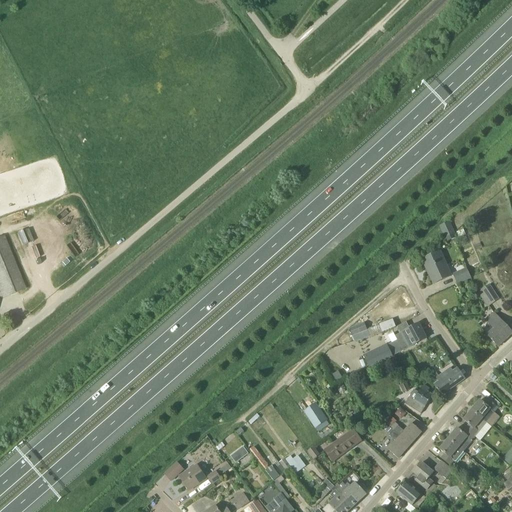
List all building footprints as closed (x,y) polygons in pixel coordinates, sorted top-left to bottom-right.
[(445,239),(455,234),(450,222),(440,227),(445,239)] [(4,237),(0,238),(0,290),(3,298),(25,289),(4,237)] [(451,277),(447,268),(440,252),(423,260),(428,271),(429,271),(435,284),(451,277)] [(458,284),(467,280),(471,278),(467,269),(453,275),(458,284)] [(488,307),(492,304),(498,300),(489,286),(482,290),(484,293),(480,296),(488,307)] [(498,347),(511,334),(511,332),(494,314),(486,321),(494,329),(487,335),(498,347)] [(367,330),(365,325),(364,323),(349,329),(355,343),(370,337),(367,330)] [(408,348),(418,343),(427,339),(419,324),(405,332),(401,334),(408,348)] [(370,370),(393,359),(393,358),(388,349),(387,346),(364,357),(369,367),(370,370)] [(458,369),(453,372),(451,368),(439,377),(441,380),(434,385),(441,396),(465,379),(458,369)] [(404,393),(410,391),(405,382),(399,384),(404,393)] [(432,396),(427,393),(429,390),(423,386),(419,393),(414,390),(405,405),(421,414),(425,408),(432,396)] [(494,413),(498,409),(488,401),(485,405),(480,401),(472,411),(482,419),(486,423),(494,413)] [(323,424),(327,421),(317,408),(307,415),(312,422),(311,423),(316,430),(319,428),(321,431),(325,427),(323,424)] [(399,408),(394,414),(401,419),(406,413),(399,408)] [(486,423),(482,419),(472,411),(464,421),(469,425),(465,429),(475,437),(476,437),(487,424),(486,423)] [(390,417),(384,423),(385,424),(390,428),(391,429),(395,423),(396,422),(390,417)] [(410,446),(422,433),(411,424),(404,432),(398,427),(394,432),(396,434),(400,437),(410,446)] [(476,437),(475,437),(465,429),(462,433),(457,429),(448,439),(458,448),(464,452),(472,442),(474,439),(475,438),(476,437)] [(361,442),(355,434),(353,430),(325,451),(333,462),(361,442)] [(398,459),(410,446),(400,437),(395,442),(388,450),(398,459)] [(464,452),(458,448),(448,439),(440,450),(445,454),(441,458),(450,465),(453,461),(455,463),(464,452)] [(243,459),(249,454),(243,447),(237,452),(243,459)] [(265,472),(287,500),(290,498),(279,484),(284,481),(281,477),(280,477),(272,466),(270,468),(254,447),(250,451),(265,472)] [(314,447),(308,452),(313,460),(320,455),(314,447)] [(511,448),(502,459),(509,465),(511,462),(511,448)] [(297,453),(286,460),(294,473),(305,467),(297,453)] [(224,472),(231,468),(227,462),(220,466),(224,472)] [(446,479),(452,471),(441,462),(435,470),(446,479)] [(433,483),(428,479),(433,473),(421,463),(413,473),(419,477),(416,481),(427,490),(433,483)] [(183,470),(177,464),(165,475),(171,482),(183,470)] [(206,480),(201,471),(197,466),(179,477),(189,491),(206,480)] [(220,479),(216,472),(208,478),(212,484),(220,479)] [(422,495),(406,482),(396,493),(412,507),(417,510),(426,498),(422,495)] [(351,497),(358,503),(366,495),(355,483),(351,487),(347,484),(338,493),(339,494),(346,501),(351,497)] [(326,495),(330,492),(325,487),(321,491),(326,495)] [(339,494),(338,493),(335,490),(330,496),(333,499),(334,498),(342,506),(343,505),(349,511),(358,503),(351,497),(346,501),(339,494)] [(322,499),(326,495),(321,491),(317,495),(322,499)] [(243,493),(231,501),(238,510),(249,503),(243,493)] [(281,509),(279,510),(276,511),(293,511),(295,511),(281,494),(274,500),(281,509)] [(324,511),(347,511),(349,511),(343,505),(342,506),(334,498),(333,499),(328,505),(323,510),(324,511)] [(264,511),(259,503),(257,501),(249,506),(252,511),(264,511)] [(481,511),(486,511),(488,511),(479,502),(476,505),(481,511)]
